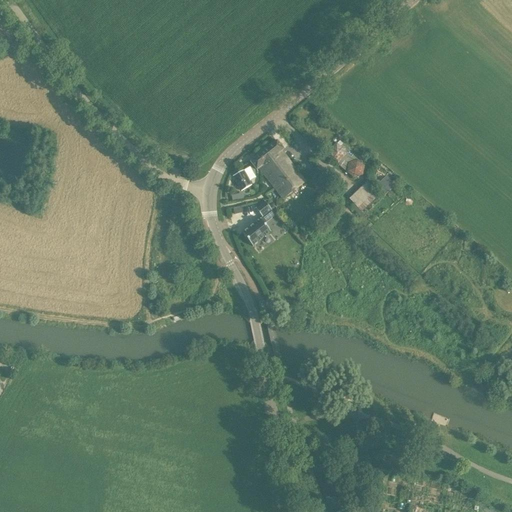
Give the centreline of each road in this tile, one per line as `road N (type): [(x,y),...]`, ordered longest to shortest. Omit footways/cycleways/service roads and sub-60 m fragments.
road 1 (unclassified): [(209,192),(164,176),(123,141),(8,0)]
road 2 (unclassified): [(209,192),(228,155),(409,0)]
road 3 (unclassified): [(303,511),(254,322)]
road 4 (track): [(170,179),(160,244),(174,313)]
